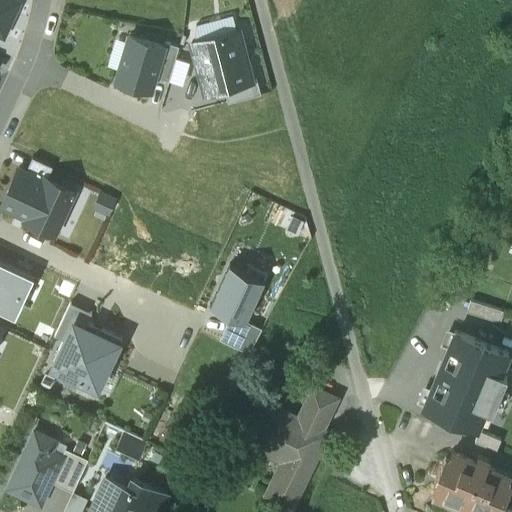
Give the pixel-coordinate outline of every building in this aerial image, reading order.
[(0,0),(0,32),(3,34),(19,1),(17,0),(0,0)] [(195,41),(237,30),(233,14),(196,24),(195,41)] [(252,80),(252,78),(239,29),(237,30),(195,41),(192,42),(205,92),(225,87),(252,80)] [(164,46),(129,36),(117,79),(152,89),(156,76),(164,46)] [(165,43),(164,46),(156,76),(168,80),(177,46),(165,43)] [(225,87),(227,101),(261,92),(256,76),(252,78),(252,80),(225,87)] [(33,156),(26,171),(44,180),(51,165),(33,156)] [(19,167),(0,206),(0,207),(54,233),(75,189),(47,175),(44,180),(26,171),(19,167)] [(0,306),(15,313),(32,276),(0,260),(0,306)] [(244,317),(263,278),(231,263),(213,302),(233,312),(244,317)] [(89,312),(70,303),(71,302),(70,301),(54,334),(65,339),(73,321),(83,326),(86,320),(89,312)] [(244,317),(233,312),(221,338),(249,351),(261,325),(244,317)] [(83,326),(73,321),(65,339),(53,364),(81,377),(97,385),(105,368),(99,365),(104,355),(112,358),(122,337),(86,320),(83,326)] [(510,351),(455,329),(424,402),(479,425),(510,351)] [(299,415),(254,394),(234,434),(249,442),(252,436),(285,452),(266,492),(292,504),(324,438),(317,435),(336,396),(313,385),(299,415)] [(120,428),(113,445),(139,456),(146,438),(120,428)] [(501,438),(479,429),(474,440),(496,449),(501,438)] [(57,440),(34,430),(8,487),(41,502),(51,481),(63,454),(53,449),(57,440)] [(89,456),(66,445),(63,454),(51,481),(73,491),(89,456)] [(475,460),(451,450),(448,457),(445,455),(434,481),(436,488),(451,495),(449,500),(476,511),(478,506),(492,511),(495,511),(500,510),(511,484),(508,482),(511,475),(487,465),(489,459),(478,454),(475,460)] [(158,511),(168,491),(133,475),(129,485),(110,476),(93,511),(158,511)]
